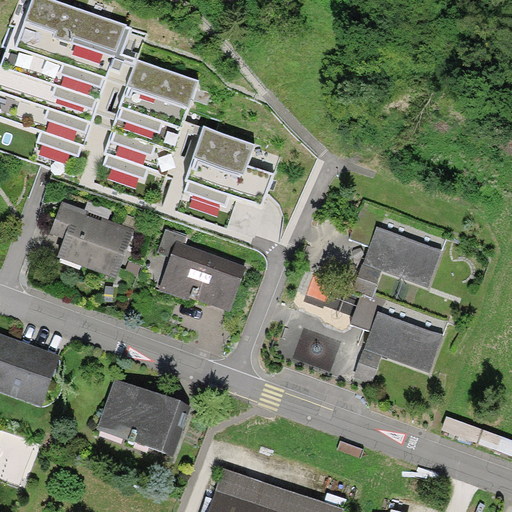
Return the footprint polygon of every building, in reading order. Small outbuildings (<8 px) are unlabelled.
[(122,30),(123,27),(44,0),(34,0),(17,51),(9,49),(0,75),(0,118),(42,133),(39,142),(76,155),(80,144),(83,145),(93,115),(100,94),(107,76),(112,58),(122,30)] [(199,83),(139,63),(137,67),(131,86),(117,124),(106,154),(109,155),(105,166),(144,180),(148,169),(167,176),(199,83)] [(253,149),(205,132),(188,182),(189,183),(186,194),(225,207),(229,196),(261,206),(270,178),(245,169),(253,149)] [(370,247),(367,256),(353,292),(363,296),(353,323),(372,330),(369,338),(364,351),(380,357),(430,376),(446,336),(416,324),(451,232),(365,200),(350,239),(370,247)] [(117,279),(133,231),(61,206),(50,238),(65,243),(59,260),(117,279)] [(185,239),(164,232),(156,255),(172,260),(161,293),(229,314),(244,268),(183,248),(185,239)] [(60,356),(0,335),(0,393),(41,408),(60,356)] [(380,357),(364,351),(352,380),(370,386),(380,357)] [(182,405),(114,381),(96,431),(164,455),(182,405)] [(344,511),(345,509),(223,470),(208,511),(344,511)]
